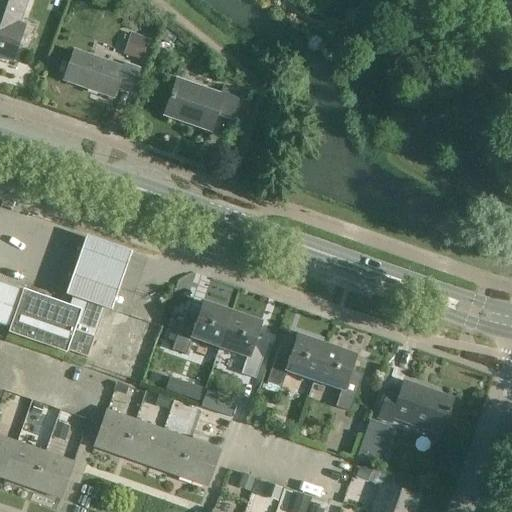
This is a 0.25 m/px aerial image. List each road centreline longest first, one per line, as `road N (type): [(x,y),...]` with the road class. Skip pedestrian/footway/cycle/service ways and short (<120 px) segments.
road 1 (tertiary): [(401,282),(0,139)]
road 2 (residential): [(464,511),(511,378)]
road 3 (tertiary): [(401,282),(453,316),(511,334)]
